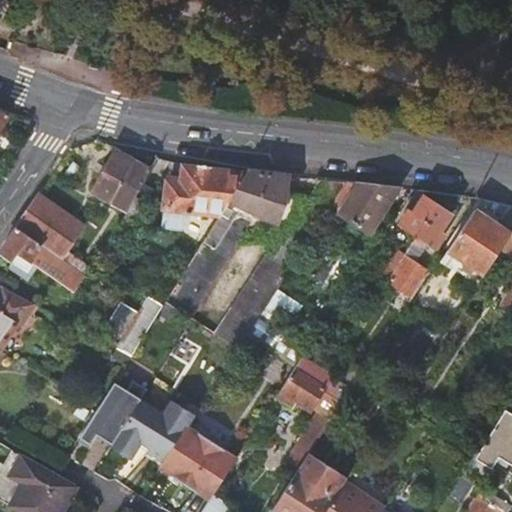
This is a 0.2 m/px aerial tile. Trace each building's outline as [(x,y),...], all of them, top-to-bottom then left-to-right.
[(0,0),(0,18),(9,0),(0,0)] [(0,129),(10,114),(0,110),(0,129)] [(91,191),(126,210),(139,185),(148,170),(113,151),(91,191)] [(182,161),(181,174),(165,172),(162,206),(223,213),(250,169),(182,161)] [(288,186),(290,174),(250,169),(223,213),(192,262),(168,301),(189,315),(212,278),(252,213),(266,217),(274,217),(277,217),(284,215),(288,211),(292,206),(295,197),(296,191),(294,187),(288,186)] [(325,215),(331,207),(345,185),(318,182),(309,209),(325,215)] [(153,192),(139,185),(126,210),(115,230),(128,237),(153,192)] [(339,212),(355,187),(345,185),(331,207),(339,212)] [(350,225),(360,231),(367,236),(398,190),(355,187),(339,212),(337,216),(350,225)] [(14,229),(60,260),(65,252),(82,227),(36,196),(14,229)] [(415,239),(436,207),(421,198),(410,214),(406,212),(397,227),(415,239)] [(409,247),(403,258),(391,274),(400,280),(415,290),(426,274),(414,266),(426,247),(433,252),(433,251),(456,216),(438,204),(436,207),(415,239),(409,247)] [(480,217),(497,227),(501,219),(484,209),(480,217)] [(472,227),(480,217),(473,212),(466,223),(472,227)] [(472,227),(466,223),(447,252),(482,275),(499,250),(509,235),(497,227),(480,217),(472,227)] [(360,231),(350,225),(348,229),(357,236),(360,231)] [(73,292),(84,275),(60,260),(14,229),(1,247),(0,248),(0,254),(9,261),(11,262),(16,255),(28,263),(73,292)] [(499,250),(511,253),(511,230),(509,235),(499,250)] [(245,337),(257,319),(302,249),(289,240),(275,262),(266,257),(261,266),(215,336),(228,345),(236,351),(245,337)] [(60,260),(84,275),(89,268),(65,252),(60,260)] [(382,268),(391,274),(403,258),(393,252),(382,268)] [(482,275),(447,252),(440,263),(475,286),(482,275)] [(497,308),(509,315),(511,309),(511,285),(497,308)] [(0,343),(13,324),(17,326),(30,304),(0,287),(0,343)] [(121,338),(115,349),(130,357),(162,306),(148,297),(137,313),(119,303),(104,327),(121,338)] [(257,319),(245,337),(293,369),(301,357),(305,351),(257,319)] [(339,381),(326,372),(301,357),(293,369),(276,395),(291,405),(294,400),(309,410),(319,393),(323,388),(331,392),(328,398),(321,404),(280,467),(292,475),(306,454),(349,388),(339,381)] [(359,373),(349,388),(356,393),(374,366),(367,361),(359,373)] [(349,367),(339,381),(349,388),(359,373),(349,367)] [(411,388),(407,385),(398,400),(402,403),(411,388)] [(141,396),(109,444),(129,457),(138,444),(146,449),(144,453),(160,464),(186,424),(188,425),(195,415),(171,399),(163,410),(141,396)] [(497,461),(511,470),(511,417),(504,413),(476,455),(472,460),(489,471),(497,461)] [(157,468),(195,493),(224,449),(188,425),(186,424),(160,464),(159,465),(157,468)] [(236,457),(224,449),(195,493),(207,501),(236,457)] [(323,511),(333,497),(343,482),(346,477),(306,454),(292,475),(268,511),(270,511),(323,511)] [(60,511),(75,487),(20,455),(8,477),(20,485),(9,505),(20,511),(60,511)] [(376,511),(363,503),(365,499),(343,484),(333,498),(324,511),(376,511)] [(477,498),(499,511),(505,511),(508,508),(482,492),(477,498)] [(216,493),(203,511),(234,511),(238,506),(216,493)] [(499,511),(477,498),(467,511),(499,511)]
